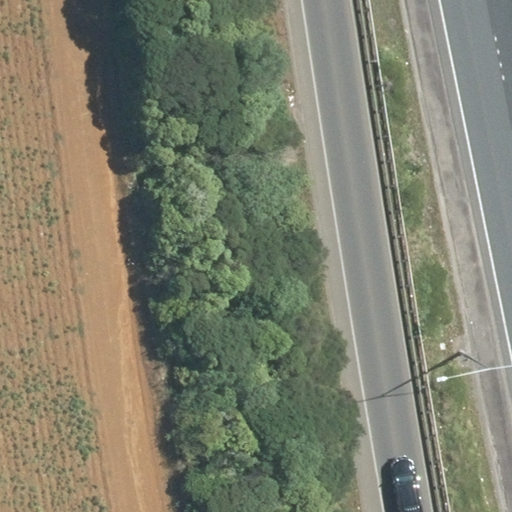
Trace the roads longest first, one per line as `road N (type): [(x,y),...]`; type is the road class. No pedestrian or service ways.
road 1 (motorway): [(399,511),(299,0)]
road 2 (motorway): [(511,175),(478,0)]
